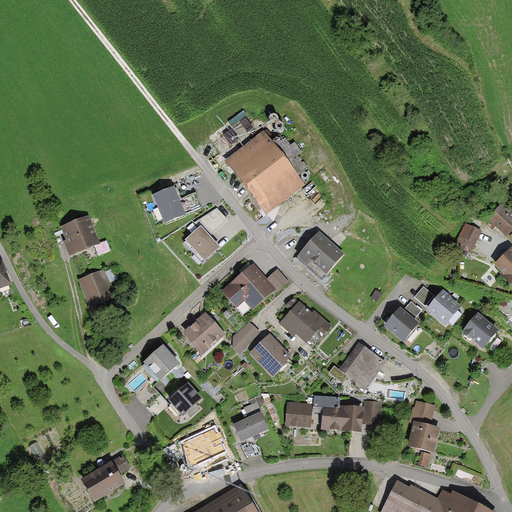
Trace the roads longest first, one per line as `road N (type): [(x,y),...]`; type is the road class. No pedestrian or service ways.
road 1 (residential): [(496,504),(486,459),(428,379),(313,292),(261,238)]
road 2 (residential): [(496,504),(411,471),(360,463),(248,472),(177,496)]
road 3 (residential): [(261,238),(101,379)]
road 4 (track): [(70,0),(191,154)]
road 5 (residential): [(101,379),(42,325),(0,251)]
road 6 (residential): [(177,496),(101,379)]
